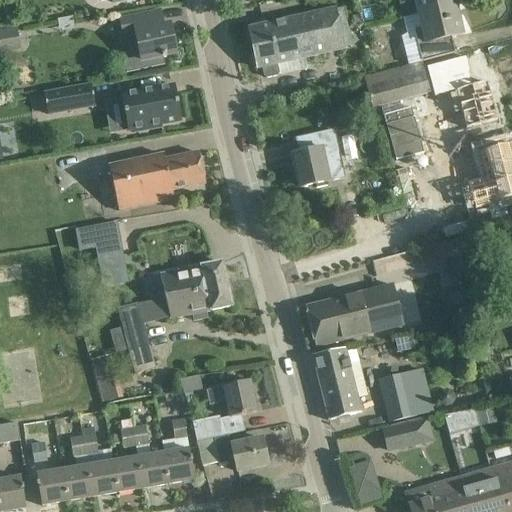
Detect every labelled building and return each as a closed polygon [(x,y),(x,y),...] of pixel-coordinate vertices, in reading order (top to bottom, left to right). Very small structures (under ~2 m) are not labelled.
[(397,0),(399,5),(413,2),(417,15),(402,18),(403,22),(417,18),(455,8),(453,0),(397,0)] [(276,64),(343,48),(352,46),(343,7),(264,25),(263,19),(250,22),(251,27),(248,28),(257,68),(262,67),(264,76),(266,79),(277,77),(278,74),(276,64)] [(417,18),(403,22),(406,35),(401,38),(408,65),(455,53),(451,39),(462,36),(455,8),(417,18)] [(165,65),(163,56),(176,53),(170,24),(163,25),(161,11),(121,20),(124,34),(136,31),(139,45),(136,45),(132,47),(130,49),(126,53),(124,59),(124,63),(126,73),(165,65)] [(16,27),(0,29),(0,53),(20,49),(16,27)] [(472,80),(467,59),(425,70),(435,108),(461,102),(470,134),(511,124),(502,91),(472,99),(467,81),(472,80)] [(421,64),(364,78),(372,109),(429,94),(421,64)] [(49,114),(95,106),(92,87),(46,94),(49,114)] [(135,131),(162,127),(161,124),(181,120),(175,87),(123,96),(130,130),(135,129),(135,131)] [(392,112),(404,158),(436,149),(424,103),(392,112)] [(511,200),(511,172),(505,144),(471,153),(478,179),(460,184),(466,211),(477,209),(481,225),(500,220),(496,204),(511,200)] [(339,158),(336,146),(320,150),(320,149),(292,155),(299,189),(316,185),(317,188),(327,186),(326,182),(328,182),(323,162),(339,158)] [(173,198),(171,191),(205,183),(198,153),(164,161),(163,155),(108,167),(117,210),(173,198)] [(75,229),(80,251),(95,247),(101,274),(124,269),(118,240),(94,245),(90,226),(75,229)] [(453,240),(419,249),(423,267),(457,258),(453,240)] [(166,300),(227,288),(221,262),(161,275),(166,299),(166,300)] [(315,348),(403,325),(393,285),(386,287),(384,288),(305,308),(315,348)] [(231,307),(227,288),(166,300),(166,299),(138,305),(138,304),(136,305),(116,310),(134,374),(155,368),(143,325),(170,318),(170,320),(192,315),(193,323),(207,319),(206,312),(231,307)] [(396,354),(418,349),(415,337),(393,342),(396,354)] [(329,420),(360,413),(345,348),(312,355),(329,420)] [(111,356),(92,361),(103,403),(122,398),(111,356)] [(389,425),(433,414),(422,371),(378,382),(389,425)] [(230,419),(256,413),(248,381),(223,387),(223,388),(207,392),(211,406),(226,402),(230,419)] [(511,400),(494,405),(496,414),(511,410),(511,400)] [(497,423),(494,410),(476,414),(479,427),(497,423)] [(219,417),(192,424),(197,443),(213,439),(224,436),(219,417)] [(184,420),(171,422),(174,440),(186,438),(184,420)] [(388,452),(431,442),(426,422),(383,432),(383,433),(388,452)] [(0,444),(20,441),(17,424),(0,426),(0,444)] [(138,458),(143,489),(168,484),(163,454),(150,456),(145,427),(133,429),(136,447),(138,458)] [(113,463),(110,449),(97,452),(93,428),(81,430),(93,497),(118,493),(113,463)] [(136,447),(133,429),(120,431),(124,449),(136,447)] [(77,469),(62,471),(68,502),(93,497),(81,430),(71,432),(77,469)] [(213,439),(197,443),(203,468),(234,461),(237,473),(267,466),(261,439),(231,446),(229,437),(213,440),(213,439)] [(31,445),(33,464),(47,462),(43,443),(31,445)] [(163,454),(168,484),(194,480),(189,450),(163,454)] [(138,458),(113,463),(118,493),(143,489),(138,458)] [(373,460),(350,466),(361,506),(384,500),(373,460)] [(496,469),(508,511),(511,511),(511,463),(496,468),(496,469)] [(460,492),(466,511),(508,511),(496,469),(461,479),(464,491),(460,492)] [(42,506),(68,502),(62,471),(36,476),(42,506)] [(0,481),(0,511),(25,509),(20,478),(0,481)] [(466,511),(460,492),(464,491),(461,479),(428,488),(432,499),(408,505),(410,511),(466,511)]
